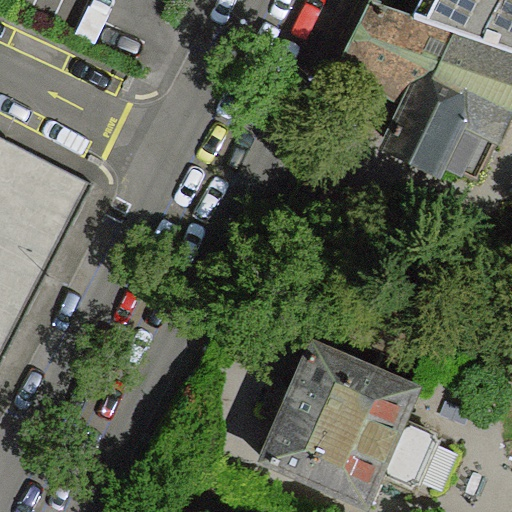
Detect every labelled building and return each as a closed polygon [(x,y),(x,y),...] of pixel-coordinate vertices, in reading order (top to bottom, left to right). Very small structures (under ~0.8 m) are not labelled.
[(511,53),(511,0),(426,0),(415,21),(511,53)] [(511,53),(415,21),(381,9),(352,68),(414,99),(392,144),(442,168),(462,123),(481,132),(496,100),(511,106),(511,53)] [(0,371),(95,187),(0,136),(0,371)] [(331,271),(366,206),(308,178),(275,244),(331,271)] [(438,339),(351,301),(335,336),(424,373),(438,339)] [(416,391),(317,348),(268,461),(368,502),(383,468),(401,427),(416,391)] [(401,427),(383,468),(390,470),(391,476),(414,486),(422,483),(439,443),(436,436),(413,426),(407,429),(401,427)]
